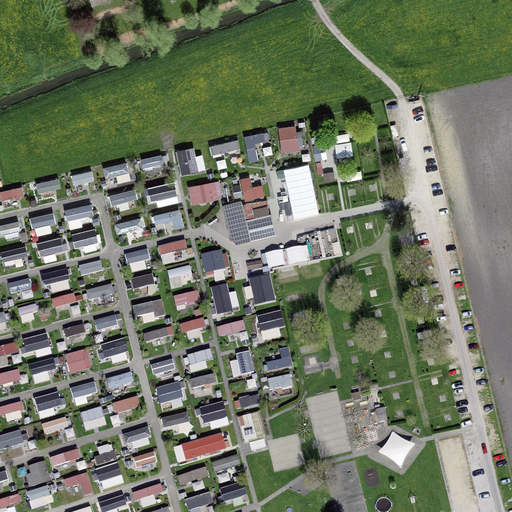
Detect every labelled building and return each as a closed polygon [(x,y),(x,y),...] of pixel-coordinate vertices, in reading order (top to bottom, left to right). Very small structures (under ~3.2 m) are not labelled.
[(283,149),(300,146),(296,121),(279,124),(283,149)] [(257,138),(269,137),(269,129),(246,131),(248,158),(258,157),(257,138)] [(352,130),(337,132),(343,178),(358,176),(352,130)] [(211,140),(212,149),(240,146),(239,137),(211,140)] [(194,144),(178,146),(181,171),(206,168),(204,150),(195,151),(194,144)] [(141,154),(143,164),(164,161),(162,151),(141,154)] [(117,172),(119,180),(132,177),(127,158),(103,164),(106,175),(117,172)] [(295,217),(321,212),(310,159),(284,164),(295,217)] [(72,172),(75,184),(95,178),(92,167),(72,172)] [(263,181),(253,183),(250,173),(241,175),(246,198),(266,193),(263,181)] [(38,190),(61,188),(60,176),(36,178),(38,190)] [(188,184),(192,201),(222,195),(218,177),(188,184)] [(146,188),(148,197),(174,192),(172,183),(146,188)] [(112,202),(139,194),(135,184),(109,193),(112,202)] [(22,185),(0,186),(1,195),(22,194),(22,185)] [(25,191),(3,199),(5,204),(26,196),(25,191)] [(174,194),(148,197),(149,205),(175,202),(174,194)] [(277,230),(269,200),(245,207),(242,197),(225,202),(236,242),(277,230)] [(174,217),(175,226),(184,225),(181,206),(153,211),(155,221),(174,217)] [(52,228),(50,220),(57,218),(53,208),(31,215),(36,233),(52,228)] [(115,220),(118,232),(145,225),(142,213),(115,220)] [(0,221),(0,232),(22,229),(20,218),(0,221)] [(74,229),(76,243),(99,239),(97,225),(74,229)] [(44,252),(46,260),(58,256),(56,248),(66,245),(62,232),(37,239),(41,252),(44,252)] [(176,259),(174,247),(187,245),(186,237),(160,242),(163,262),(176,259)] [(288,244),(289,262),(310,260),(308,242),(288,244)] [(3,257),(29,252),(27,243),(1,248),(3,257)] [(131,270),(151,265),(147,246),(126,250),(131,270)] [(265,266),(289,262),(286,246),(263,250),(265,266)] [(202,251),(204,269),(230,266),(228,247),(202,251)] [(83,275),(105,268),(101,256),(79,263),(83,275)] [(169,268),(172,279),(194,273),(191,262),(169,268)] [(45,269),(46,287),(70,287),(70,268),(45,269)] [(249,276),(251,283),(244,285),(247,297),(254,295),(256,303),(277,298),(270,270),(249,276)] [(133,286),(156,282),(154,271),(132,275),(133,286)] [(9,282),(12,292),(33,286),(30,275),(9,282)] [(240,307),(237,288),(229,289),(228,281),(211,283),(215,311),(240,307)] [(89,297),(115,292),(113,282),(87,286),(89,297)] [(176,304),(199,299),(197,288),(174,293),(176,304)] [(52,296),(54,304),(77,298),(75,290),(52,296)] [(145,320),(165,316),(162,298),(134,303),(135,313),(143,312),(145,320)] [(35,319),(33,311),(39,310),(37,302),(19,305),(22,321),(35,319)] [(259,311),(262,337),(282,335),(281,324),(285,323),(283,308),(259,311)] [(97,327),(118,322),(116,313),(95,317),(97,327)] [(205,315),(181,320),(182,329),(207,325),(205,315)] [(221,335),(247,328),(244,317),(217,324),(221,335)] [(65,333),(85,330),(85,323),(64,325),(65,333)] [(174,326),(147,328),(147,336),(174,335),(174,326)] [(27,350),(35,348),(37,355),(53,352),(49,331),(24,336),(27,350)] [(0,354),(20,349),(17,339),(0,343),(0,354)] [(268,359),(269,368),(292,365),(290,344),(281,345),(283,357),(268,359)] [(65,353),(71,371),(93,365),(87,346),(65,353)] [(207,358),(213,357),(212,347),(189,350),(191,368),(208,366),(207,358)] [(237,350),(238,357),(231,359),(233,374),(255,370),(251,348),(237,350)] [(54,356),(30,362),(35,382),(50,378),(48,368),(56,366),(54,356)] [(0,381),(21,378),(20,368),(0,370),(0,381)] [(190,377),(193,386),(217,378),(214,369),(190,377)] [(133,370),(108,375),(110,385),(135,380),(133,370)] [(292,372),(268,376),(270,388),(294,383),(292,372)] [(86,393),(98,389),(95,378),(71,386),(77,404),(88,400),(86,393)] [(161,402),(184,394),(178,378),(156,386),(161,402)] [(40,416),(56,413),(54,404),(63,402),(59,389),(35,395),(40,416)] [(115,411),(142,404),(139,393),(113,400),(115,411)] [(236,405),(259,404),(259,394),(235,395),(236,405)] [(226,400),(198,404),(201,421),(210,420),(211,425),(229,423),(226,400)] [(102,404),(80,411),(87,430),(108,423),(102,404)] [(245,438),(264,434),(259,409),(240,413),(245,438)] [(191,413),(164,412),(164,425),(182,426),(182,429),(190,430),(191,413)] [(67,416),(43,420),(45,431),(70,426),(67,416)] [(126,441),(132,439),(134,446),(152,441),(148,425),(124,431),(126,441)] [(29,426),(8,432),(11,443),(32,437),(29,426)] [(224,429),(174,444),(179,460),(229,445),(224,429)] [(252,449),(267,445),(264,436),(249,440),(252,449)] [(102,452),(95,454),(98,463),(116,457),(111,442),(100,446),(102,452)] [(50,455),(52,463),(81,455),(79,446),(50,455)] [(137,466),(158,458),(154,448),(133,456),(137,466)] [(213,458),(216,470),(242,463),(239,452),(213,458)] [(46,459),(30,462),(31,472),(27,473),(29,483),(50,480),(46,459)] [(181,483),(210,474),(207,464),(178,473),(181,483)] [(0,479),(9,476),(7,468),(0,470),(0,479)] [(82,480),(86,492),(94,490),(88,470),(63,477),(66,485),(82,480)] [(222,484),(224,497),(248,493),(246,481),(222,484)] [(136,500),(142,498),(144,504),(156,501),(154,491),(164,489),(163,482),(133,488),(136,500)] [(45,504),(43,495),(51,492),(49,483),(27,489),(32,508),(45,504)] [(68,484),(68,491),(83,490),(83,483),(68,484)] [(210,488),(185,497),(189,508),(214,499),(210,488)] [(20,492),(0,495),(0,505),(22,501),(20,492)] [(93,511),(91,503),(66,511),(93,511)]
